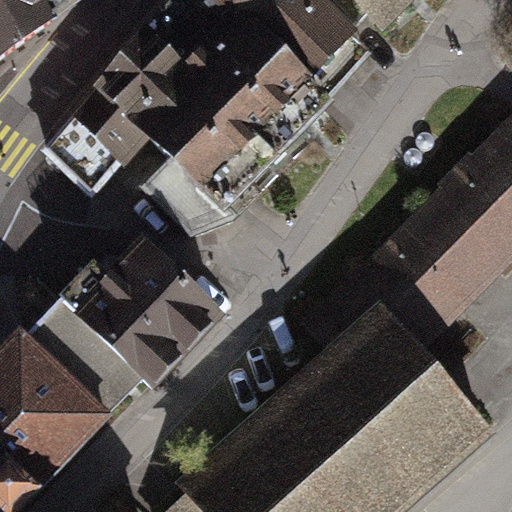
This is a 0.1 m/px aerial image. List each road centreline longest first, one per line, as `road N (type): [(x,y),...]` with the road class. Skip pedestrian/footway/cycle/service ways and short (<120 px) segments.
road 1 (residential): [(496,0),(467,54),(419,85),(290,275)]
road 2 (residential): [(290,275),(53,511)]
road 3 (residential): [(290,275),(189,249),(31,237),(0,217)]
road 4 (tertiary): [(0,146),(124,0)]
